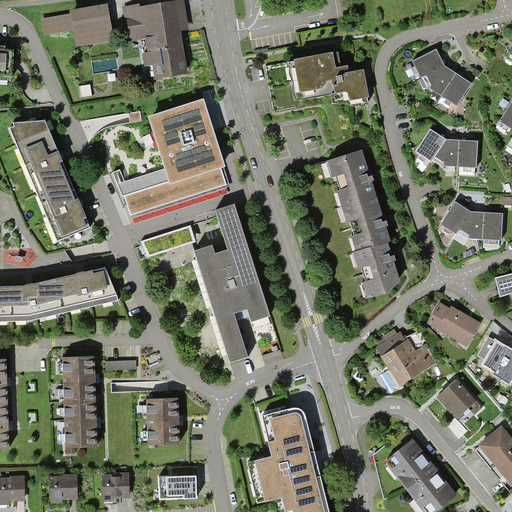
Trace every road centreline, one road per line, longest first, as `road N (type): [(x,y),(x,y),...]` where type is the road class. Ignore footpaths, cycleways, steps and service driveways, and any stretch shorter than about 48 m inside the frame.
road 1 (residential): [(0,14),(21,21),(37,44),(163,348),(178,370),(225,404)]
road 2 (secondary): [(218,0),(262,174),(326,358)]
road 3 (residential): [(442,278),(397,156),(383,55),(403,35),(506,15)]
road 4 (residential): [(496,511),(406,407),(385,405),(342,420)]
road 5 (residential): [(442,278),(326,358)]
